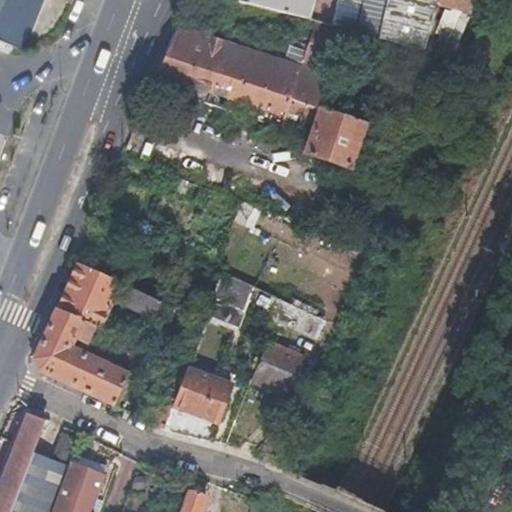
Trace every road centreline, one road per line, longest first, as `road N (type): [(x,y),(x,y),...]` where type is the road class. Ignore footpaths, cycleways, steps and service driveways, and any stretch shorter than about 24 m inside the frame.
road 1 (secondary): [(3,374),(81,205),(143,39)]
road 2 (secondary): [(109,27),(0,316)]
road 3 (residential): [(3,374),(160,449),(279,483)]
